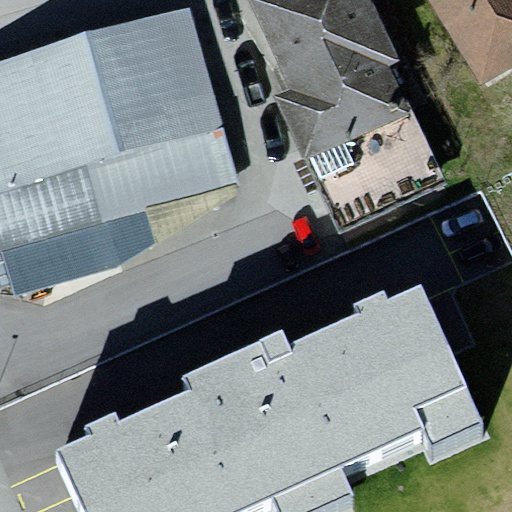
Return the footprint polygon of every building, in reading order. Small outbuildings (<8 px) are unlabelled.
[(396,70),(362,0),(259,0),(247,6),(288,102),(271,110),(301,172),(309,168),(406,124),(386,76),(396,70)] [(511,0),(431,0),(479,80),(511,60),(511,0)] [(188,13),(0,67),(0,198),(223,132),(188,13)] [(406,124),(309,168),(337,234),(436,189),(406,124)] [(223,132),(0,198),(0,259),(3,259),(14,305),(120,273),(237,201),(234,191),(240,189),(223,132)] [(86,458),(54,472),(71,511),(345,511),(337,492),(353,484),(419,452),(426,469),(478,445),(442,358),(419,306),(384,324),(381,312),(349,326),(354,336),(285,368),(279,354),(181,399),(187,413),(116,444),(112,435),(83,448),(86,458)]
